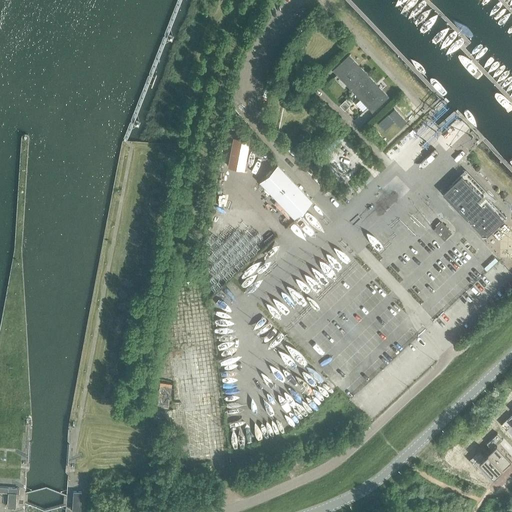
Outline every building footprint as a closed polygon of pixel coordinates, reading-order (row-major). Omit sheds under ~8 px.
[(349,89),(352,91),(368,75),(348,54),(332,70),(345,84),(349,89)] [(368,75),(352,91),(354,93),(367,108),(372,112),(388,96),(368,75)] [(233,136),(227,166),(243,169),(249,139),(233,136)] [(298,213),(312,201),(308,197),(306,195),(284,172),(277,164),(259,181),(294,218),(298,213)] [(450,190),(445,194),(461,211),(477,229),(485,237),(495,227),(494,227),(496,225),(497,223),(498,222),(498,221),(498,219),(498,217),(498,216),(497,215),(496,214),(493,210),(494,208),(491,205),(486,199),(485,199),(482,202),(479,198),(480,197),(482,195),(480,194),(475,189),(469,182),(469,181),(468,181),(467,180),(466,180),(465,180),(465,179),(464,179),(463,179),(462,180),(461,180),(460,180),(459,181),(457,183),(455,185),(450,190)] [(451,233),(441,222),(434,229),(444,239),(451,233)] [(497,444),(488,452),(503,468),(511,460),(497,444)] [(488,452),(480,460),(494,476),(503,468),(488,452)] [(11,487),(0,486),(0,492),(8,493),(7,507),(10,507),(15,507),(16,493),(19,493),(19,488),(11,487)] [(80,511),(81,492),(73,491),(72,511),(80,511)]
